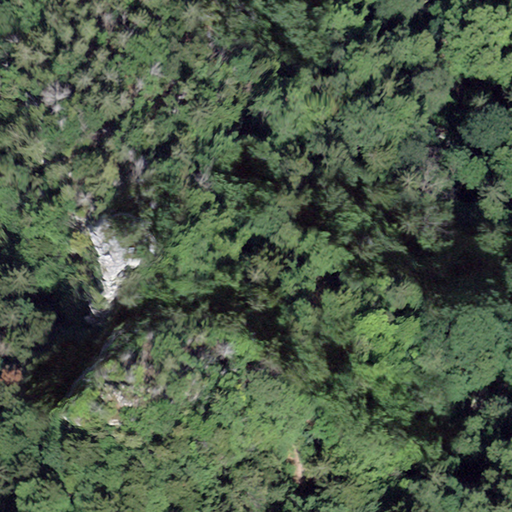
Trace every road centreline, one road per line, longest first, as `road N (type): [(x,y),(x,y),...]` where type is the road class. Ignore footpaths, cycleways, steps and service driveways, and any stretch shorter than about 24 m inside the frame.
road 1 (track): [(511,428),(425,391),(420,407),(511,477)]
road 2 (track): [(290,511),(301,447),(292,430),(275,430),(255,511)]
road 3 (track): [(511,160),(454,150),(442,159),(511,206)]
